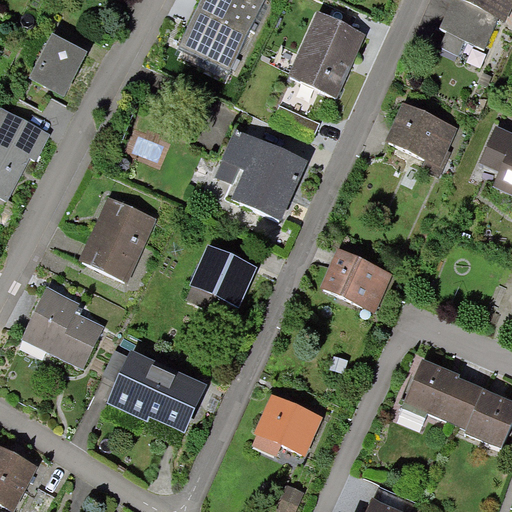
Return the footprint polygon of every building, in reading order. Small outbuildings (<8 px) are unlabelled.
[(263,0),(207,0),(186,49),(233,70),(263,0)] [(511,4),(511,0),(455,0),(442,33),(450,37),(443,52),(468,63),(475,44),(493,52),(511,4)] [(368,40),(320,20),(295,81),(344,100),(368,40)] [(90,55),(59,39),(29,48),(37,69),(33,80),(74,95),(90,55)] [(457,128),(406,106),(389,145),(425,160),(421,168),(438,175),(457,128)] [(323,125),(284,109),(277,125),(317,141),(323,125)] [(40,158),(50,137),(0,113),(0,195),(12,201),(34,155),(40,158)] [(511,134),(501,130),(484,165),(505,174),(499,188),(511,194),(511,134)] [(306,162),(236,132),(217,177),(234,185),(241,167),(246,169),(234,197),(282,218),(306,162)] [(157,222),(108,200),(81,261),(130,283),(157,222)] [(257,267),(209,246),(191,285),(240,306),(257,267)] [(393,275),(341,251),(323,289),(375,313),(393,275)] [(76,312),(80,304),(49,289),(24,342),(83,370),(104,326),(76,312)] [(117,381),(128,357),(116,351),(104,375),(117,381)] [(151,359),(131,351),(128,357),(117,381),(108,402),(147,420),(151,417),(185,432),(207,384),(151,359)] [(467,433),(485,392),(456,379),(457,375),(425,362),(404,411),(426,420),(429,416),(467,433)] [(511,403),(485,392),(467,433),(465,435),(501,452),(511,428),(511,403)] [(321,416),(273,396),(256,433),(258,436),(254,446),(276,455),(280,445),(304,455),(321,416)] [(21,511),(41,471),(0,450),(0,507),(9,511),(21,511)] [(296,511),(304,494),(285,487),(275,511),(296,511)] [(396,511),(374,503),(370,511),(396,511)]
